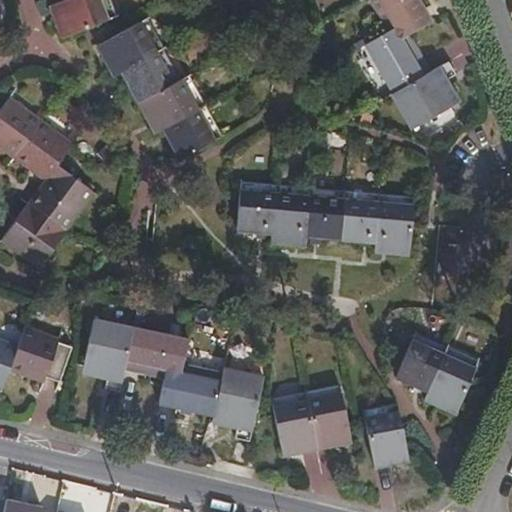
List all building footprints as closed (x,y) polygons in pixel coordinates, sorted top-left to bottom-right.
[(36,9),(49,43),(95,24),(86,0),(43,0),(46,5),(36,9)] [(380,100),(401,136),(451,109),(439,86),(448,81),(439,66),(414,80),(394,45),(424,28),(408,0),(351,0),(353,3),(358,0),(365,0),(384,33),(357,49),(383,97),(380,100)] [(131,26),(84,49),(100,82),(111,77),(143,141),(153,138),(168,170),(183,163),(203,154),(171,84),(161,88),(131,26)] [(0,163),(28,185),(0,222),(0,258),(21,276),(79,198),(41,169),(58,145),(0,102),(0,163)] [(404,211),(229,194),(225,241),(258,244),(258,254),(262,254),(293,257),(293,253),(294,249),(362,254),(362,262),(365,262),(400,265),(404,211)] [(428,230),(427,249),(440,250),(451,250),(451,231),(428,230)] [(222,444),(237,447),(249,392),(208,383),(207,385),(168,376),(175,344),(82,323),(69,379),(93,384),(91,396),(108,400),(115,366),(150,373),(144,409),(200,423),(199,429),(222,433),(222,444)] [(0,378),(31,389),(33,384),(48,390),(61,352),(46,346),(48,339),(13,326),(5,348),(0,346),(0,378)] [(415,338),(396,379),(426,393),(425,401),(459,416),(480,369),(415,338)] [(328,400),(259,412),(270,462),(338,451),(328,400)] [(392,448),(384,408),(349,415),(359,463),(380,459),(378,451),(392,448)] [(394,456),(392,448),(378,451),(380,459),(394,456)] [(41,511),(42,507),(8,501),(5,511),(41,511)]
